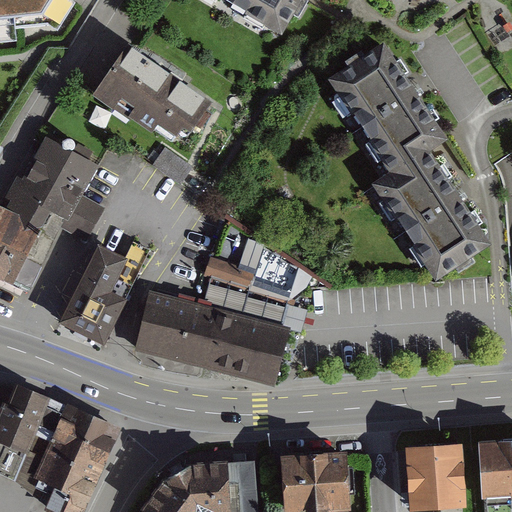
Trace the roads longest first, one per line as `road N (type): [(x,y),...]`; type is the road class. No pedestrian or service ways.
road 1 (primary): [(158,406),(261,415),(377,407)]
road 2 (residential): [(0,180),(111,0)]
road 3 (primary): [(0,350),(158,406)]
road 4 (primary): [(377,407),(511,396)]
